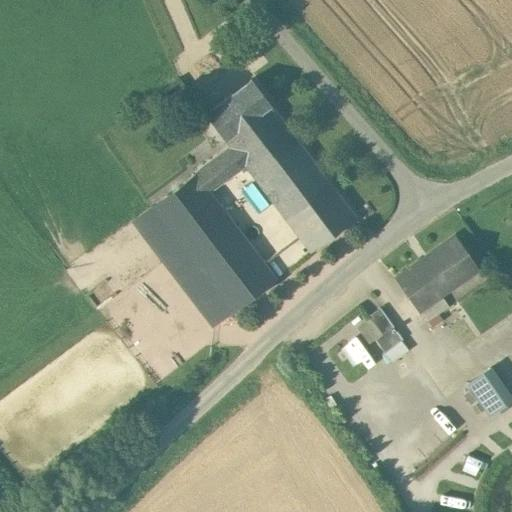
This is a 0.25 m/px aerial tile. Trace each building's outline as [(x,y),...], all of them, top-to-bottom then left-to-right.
[(251,79),(206,113),(227,141),(272,107),(251,79)] [(354,217),(272,107),(227,141),(232,148),(245,165),(309,251),(354,217)] [(232,148),(134,221),(212,326),(276,278),(210,191),(245,165),(232,148)] [(476,267),(453,236),(421,259),(424,262),(413,270),(433,298),(476,267)] [(433,298),(413,270),(424,262),(421,259),(396,276),(419,308),(433,298)] [(402,339),(380,308),(369,316),(382,334),(376,338),(385,351),(402,339)] [(489,369),(469,383),(489,412),(501,403),(497,397),(505,392),(489,369)]
